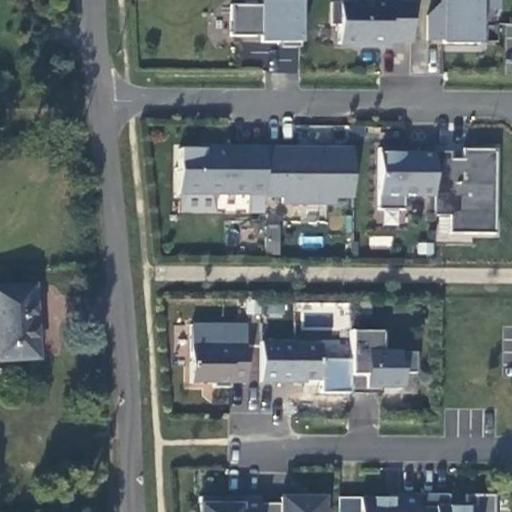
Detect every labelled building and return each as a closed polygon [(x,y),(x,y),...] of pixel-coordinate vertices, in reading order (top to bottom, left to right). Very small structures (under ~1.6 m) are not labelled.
[(386,42),(410,42),(410,3),(396,3),(395,0),(363,0),(364,2),(331,2),(331,25),(338,25),(338,44),(362,44),(362,47),(386,47),(386,42)] [(438,0),(438,4),(425,20),(425,44),(441,44),(441,48),(467,48),(467,13),(491,13),(490,0),(438,0)] [(278,48),(298,48),(298,2),(260,2),(260,6),(229,6),(229,37),(260,37),(260,43),(278,43),(278,48)] [(247,195),(247,148),(208,148),(208,150),(177,150),(177,195),(247,195)] [(333,198),(350,198),(350,149),(262,148),(262,198),(280,198),(280,204),(333,205),(333,198)] [(432,154),(432,149),(414,149),(414,154),(402,154),(402,149),(378,149),(377,210),(403,210),(403,196),(432,197),(432,154)] [(432,154),(432,197),(432,217),(449,217),(449,235),(495,236),(495,151),(462,151),(462,174),(450,174),(450,154),(432,154)] [(266,225),(265,252),(279,253),(280,226),(266,225)] [(0,361),(31,361),(30,289),(0,289),(0,361)] [(380,332),(348,332),(348,394),(375,395),(375,390),(399,390),(399,365),(395,365),(395,354),(380,353),(380,332)] [(292,343),(259,343),(259,384),(292,384),(292,382),(318,382),(319,346),(292,346),(292,343)] [(207,350),(189,349),(189,384),(212,385),(212,389),(228,389),(229,385),(244,385),(244,346),(208,346),(207,350)] [(397,500),(358,499),(358,511),(415,511),(416,496),(416,495),(397,495),(397,500)] [(447,496),(416,496),(415,511),(491,511),(492,496),(464,496),(464,506),(464,509),(447,508),(447,496)] [(257,511),(258,504),(258,499),(239,499),(238,503),(230,503),(230,499),(197,498),(197,511),(257,511)] [(278,504),(258,504),(257,511),(321,511),(321,499),(278,499),(278,504)] [(358,511),(358,499),(336,499),(335,511),(358,511)]
